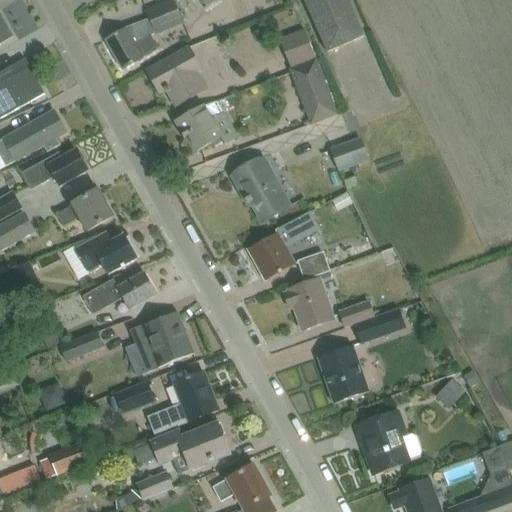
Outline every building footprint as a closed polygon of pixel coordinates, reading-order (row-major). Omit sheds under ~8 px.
[(155,35),(184,25),(174,0),(173,0),(146,11),(155,35)] [(364,36),(348,0),(303,0),(326,52),(364,36)] [(0,44),(13,38),(0,14),(0,44)] [(126,30),(123,31),(106,41),(122,71),(159,50),(152,37),(135,46),(126,30)] [(316,60),(304,31),(280,40),(291,69),(316,60)] [(148,72),(155,84),(159,93),(164,90),(166,94),(168,93),(176,107),(206,89),(197,73),(201,70),(189,49),(148,72)] [(0,119),(15,111),(33,101),(34,103),(37,101),(36,99),(45,95),(25,59),(0,73),(0,119)] [(289,70),(291,73),(311,125),(337,115),(316,60),(291,69),(289,70)] [(194,113),(176,123),(184,135),(182,136),(184,139),(190,136),(198,151),(221,139),(224,145),(237,137),(238,137),(224,113),(217,102),(205,107),(194,113)] [(54,111),(4,140),(0,141),(0,155),(6,167),(44,145),(48,153),(60,146),(56,139),(67,133),(54,111)] [(370,161),(363,140),(362,137),(330,148),(338,172),(370,161)] [(60,154),(46,161),(22,174),(30,189),(54,176),(60,187),(88,172),(76,151),(63,158),(60,154)] [(247,204),(251,202),(262,223),(290,207),(263,158),(231,176),(239,190),(243,187),(249,198),(245,201),(247,204)] [(355,177),(344,181),(348,191),(358,187),(355,178),(355,177)] [(98,191),(57,214),(64,227),(79,218),(87,232),(113,217),(98,191)] [(0,221),(21,209),(12,193),(0,200),(0,221)] [(347,193),(332,201),(338,211),(353,203),(347,193)] [(282,272),(283,271),(296,264),(286,247),(318,230),(309,213),(276,231),(278,234),(248,251),(265,281),(278,274),(279,275),(283,273),(282,272)] [(0,226),(0,252),(35,233),(24,214),(0,226)] [(75,247),(63,254),(77,280),(89,273),(104,265),(109,275),(122,268),(123,270),(126,269),(125,267),(137,260),(124,236),(112,243),(106,233),(96,237),(74,246),(75,247)] [(361,242),(364,254),(389,249),(387,237),(361,242)] [(323,255),(300,263),(306,279),(329,271),(323,255)] [(27,261),(6,272),(12,284),(19,280),(33,273),(27,261)] [(123,296),(131,311),(158,296),(144,272),(118,287),(113,278),(82,296),(93,314),(123,296)] [(288,291),(289,293),(285,294),(290,310),(296,308),(298,315),(296,315),(302,332),(335,320),(321,280),(288,291)] [(346,329),(354,326),(375,319),(369,302),(340,312),(346,329)] [(42,307),(30,311),(45,351),(58,346),(42,307)] [(401,310),(375,319),(354,326),(361,345),(408,329),(401,310)] [(157,368),(193,354),(177,312),(130,331),(136,346),(147,341),(157,368)] [(67,364),(102,348),(95,331),(60,346),(67,364)] [(318,359),(334,405),(369,393),(353,347),(318,359)] [(12,365),(0,369),(0,387),(18,381),(12,365)] [(472,370),(462,376),(469,388),(479,382),(472,370)] [(165,431),(200,417),(219,410),(213,395),(209,397),(200,374),(174,385),(182,405),(148,419),(155,436),(165,431)] [(453,381),(443,390),(456,402),(465,392),(453,381)] [(131,387),(119,392),(119,393),(116,394),(122,410),(153,398),(147,382),(132,388),(131,387)] [(398,412),(356,427),(373,476),(408,463),(408,462),(407,462),(407,461),(420,457),(422,452),(416,437),(412,435),(406,436),(398,414),(399,413),(398,412)] [(184,449),(191,469),(229,455),(217,425),(181,440),(178,433),(160,440),(154,443),(161,461),(172,457),(171,453),(183,448),(184,450),(184,449)] [(425,453),(438,449),(430,427),(417,432),(425,453)] [(33,428),(30,442),(32,454),(42,452),(40,444),(43,435),(33,428)] [(58,478),(90,465),(80,442),(49,454),(58,478)] [(482,453),(492,475),(510,468),(501,446),(482,453)] [(240,511),(276,511),(273,505),(269,497),(271,496),(254,466),(237,476),(214,489),(222,503),(236,495),(244,510),(240,511)] [(137,484),(143,500),(173,488),(166,472),(137,484)] [(441,511),(430,480),(400,491),(400,492),(390,496),(395,510),(405,506),(407,511),(441,511)] [(511,488),(481,500),(484,511),(488,511),(511,503),(511,488)] [(484,511),(479,498),(449,509),(450,511),(484,511)]
